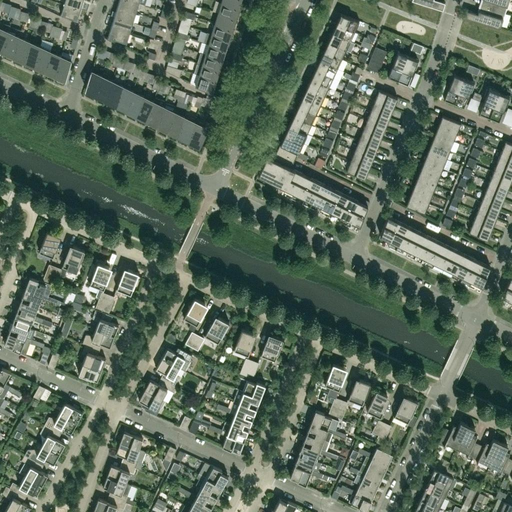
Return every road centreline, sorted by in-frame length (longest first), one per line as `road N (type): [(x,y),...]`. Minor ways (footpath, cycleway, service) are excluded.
road 1 (residential): [(213,187),(305,0)]
road 2 (residential): [(355,257),(419,97)]
road 3 (residential): [(213,187),(66,114)]
road 4 (residential): [(355,257),(213,187)]
road 5 (residential): [(154,263),(101,401)]
road 6 (residential): [(268,479),(323,342)]
road 7 (residential): [(119,409),(189,280)]
road 8 (residential): [(303,333),(251,470)]
road 9 (residential): [(251,470),(119,409)]
road 10 (residential): [(476,318),(355,257)]
road 11 (residential): [(154,263),(35,207)]
road 12 (residential): [(440,397),(323,342)]
road 13 (residential): [(101,401),(40,511)]
road 14 (residential): [(303,333),(189,280)]
road 15 (residential): [(387,511),(440,397)]
